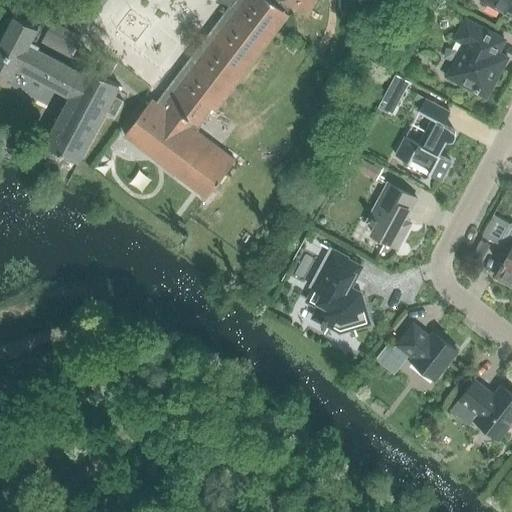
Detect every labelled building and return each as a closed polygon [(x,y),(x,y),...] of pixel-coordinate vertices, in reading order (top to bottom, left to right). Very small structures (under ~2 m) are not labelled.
[(91,19),(103,5),(96,0),(89,0),(81,11),(91,19)] [(150,101),(123,137),(206,199),(235,161),(196,132),(200,126),(198,125),(210,109),(214,112),(288,15),(285,13),(289,7),(307,17),(315,0),(218,0),(230,6),(155,104),(150,101)] [(511,0),(484,0),(482,4),(506,16),(508,13),(511,15),(511,0)] [(44,146),(78,164),(105,113),(114,118),(123,102),(113,97),(119,87),(85,69),(82,75),(66,66),(39,51),(28,46),(37,30),(13,17),(0,41),(0,73),(11,79),(16,70),(69,97),(44,146)] [(467,23),(457,41),(467,46),(451,75),(466,83),(464,87),(487,100),(497,82),(492,80),(504,60),(495,55),(502,42),(467,23)] [(39,51),(66,66),(80,39),(52,24),(39,51)] [(395,75),(386,91),(400,99),(409,83),(395,75)] [(430,176),(442,183),(452,165),(439,158),(447,144),(450,145),(452,144),(454,141),(455,139),(455,136),(455,134),(454,132),(445,128),(451,115),(427,102),(420,114),(434,122),(420,148),(406,140),(396,158),(411,166),(413,163),(432,173),(430,176)] [(363,172),(368,161),(355,154),(349,164),(363,172)] [(418,202),(389,187),(381,203),(382,204),(372,224),(377,227),(373,237),(399,250),(412,226),(407,223),(418,202)] [(497,281),(511,288),(511,224),(510,223),(510,225),(498,247),(511,254),(511,255),(497,281)] [(332,252),(313,289),(316,291),(309,304),(320,310),(314,321),(338,333),(350,329),(355,332),(370,328),(362,297),(351,292),(362,270),(349,263),(350,262),(332,252)] [(415,361),(413,364),(437,383),(459,355),(435,336),(431,341),(415,328),(399,348),(415,361)] [(388,344),(378,357),(387,363),(397,351),(388,344)] [(511,429),(511,396),(502,389),(495,398),(476,383),(453,412),(472,427),(476,423),(501,443),(511,429)]
